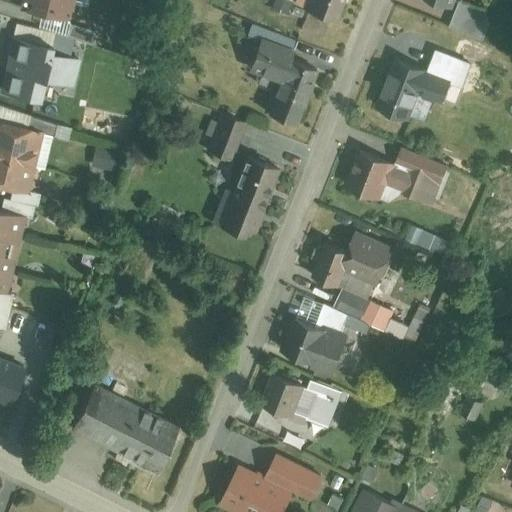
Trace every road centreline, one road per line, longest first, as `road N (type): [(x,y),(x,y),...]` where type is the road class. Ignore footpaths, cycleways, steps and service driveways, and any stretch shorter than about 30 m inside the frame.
road 1 (residential): [(377,0),(180,511)]
road 2 (residential): [(0,453),(118,511)]
